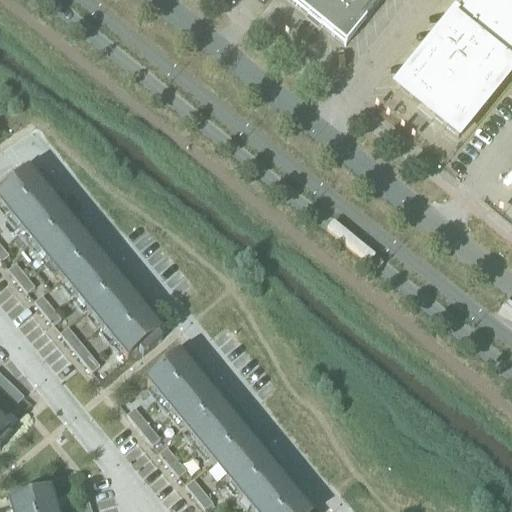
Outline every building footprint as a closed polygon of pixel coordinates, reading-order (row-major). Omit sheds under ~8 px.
[(284,0),(345,49),(384,0),(284,0)] [(511,5),(505,0),(467,0),(394,90),(457,141),(511,72),(511,5)] [(22,172),(3,188),(7,193),(0,198),(0,208),(127,362),(139,353),(143,358),(162,342),(22,172)] [(0,264),(1,266),(9,259),(0,248),(0,264)] [(7,274),(26,297),(34,291),(15,267),(7,274)] [(34,306),(53,329),(61,323),(42,299),(34,306)] [(67,331),(60,337),(92,376),(99,370),(67,331)] [(159,377),(147,387),(249,511),(301,511),(174,356),(154,372),(159,377)] [(0,391),(17,408),(24,400),(0,377),(0,391)] [(152,449),(160,443),(134,412),(126,418),(152,449)] [(0,451),(11,440),(7,435),(7,434),(0,427),(0,451)] [(159,458),(178,481),(186,474),(167,451),(159,458)] [(185,490),(203,511),(205,511),(212,506),(193,483),(185,490)] [(74,491),(79,511),(90,511),(84,488),(74,491)] [(32,495),(8,502),(11,511),(53,511),(49,497),(34,501),(32,495)]
